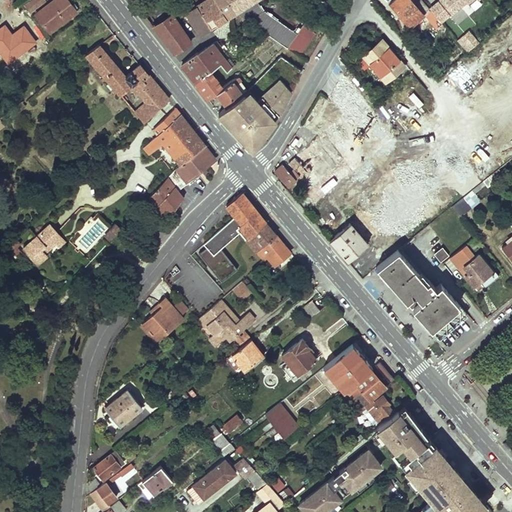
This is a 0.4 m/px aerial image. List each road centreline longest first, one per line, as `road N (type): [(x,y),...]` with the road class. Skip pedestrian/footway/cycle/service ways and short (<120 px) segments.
road 1 (residential): [(71,511),(86,379),(105,329),(193,221),(249,170)]
road 2 (secondary): [(249,170),(432,382)]
road 3 (residential): [(249,170),(285,129),(361,0)]
road 4 (unknown): [(359,3),(476,128)]
road 5 (secondary): [(162,67),(249,170)]
road 6 (secondary): [(432,382),(511,473)]
